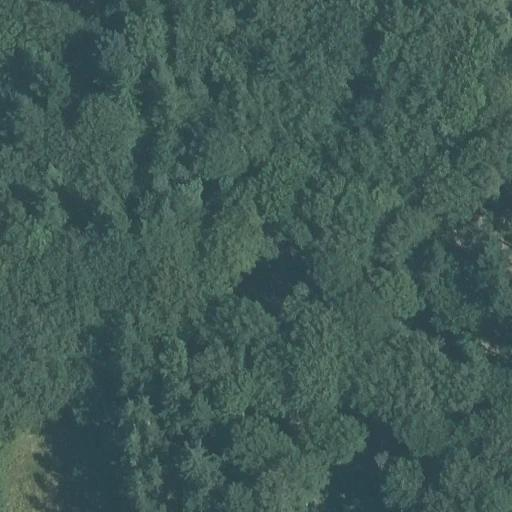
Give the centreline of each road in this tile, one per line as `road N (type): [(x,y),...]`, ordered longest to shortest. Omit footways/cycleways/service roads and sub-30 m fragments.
road 1 (track): [(0,334),(511,140)]
road 2 (track): [(146,279),(160,306),(175,511)]
